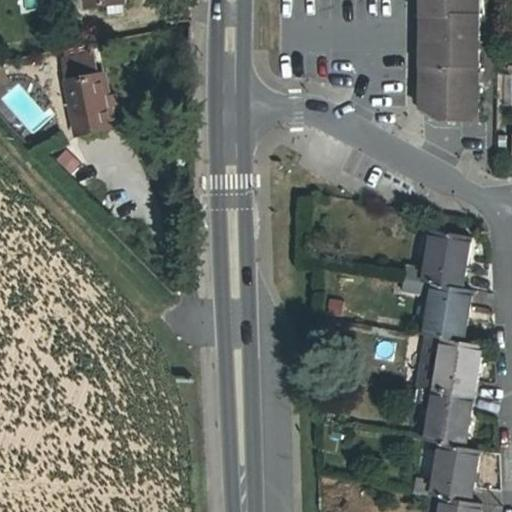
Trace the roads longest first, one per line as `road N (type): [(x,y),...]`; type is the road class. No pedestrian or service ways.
road 1 (primary): [(245,511),(229,110)]
road 2 (residential): [(229,110),(315,111),(498,204)]
road 3 (residential): [(511,432),(498,204)]
